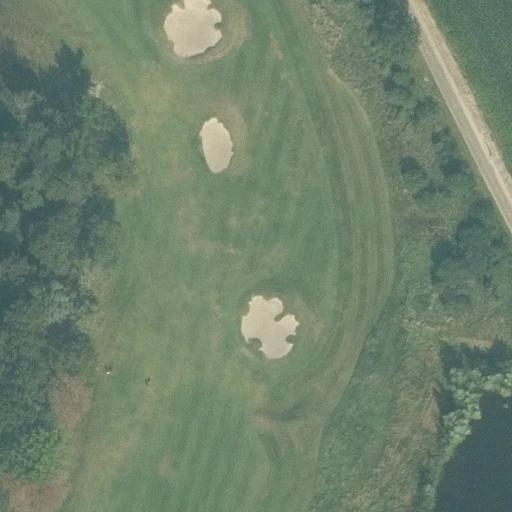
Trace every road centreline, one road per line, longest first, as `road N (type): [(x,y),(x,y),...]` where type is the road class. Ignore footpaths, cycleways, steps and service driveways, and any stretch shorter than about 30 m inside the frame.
road 1 (track): [(89,159),(0,497)]
road 2 (unclassified): [(511,216),(403,0)]
